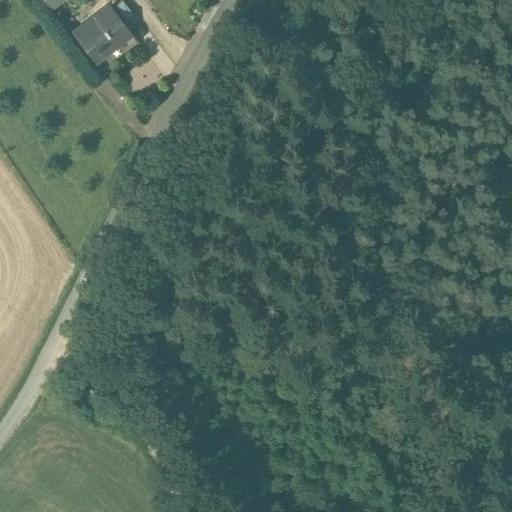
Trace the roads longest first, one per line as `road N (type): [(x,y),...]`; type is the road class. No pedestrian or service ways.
road 1 (residential): [(230,0),(0,424)]
road 2 (track): [(198,511),(64,313)]
